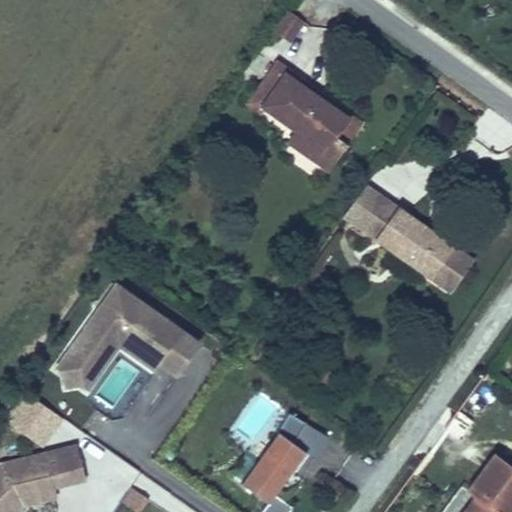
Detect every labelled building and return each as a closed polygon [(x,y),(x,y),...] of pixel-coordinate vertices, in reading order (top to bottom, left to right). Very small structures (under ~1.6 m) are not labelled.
[(304,23),(288,11),(272,33),(289,44),(304,23)] [(263,112),(259,109),(286,72),(322,98),(331,104),(351,118),(362,126),(364,123),(323,95),(324,93),(277,60),(245,105),(260,116),(263,112)] [(286,72),(259,109),(263,112),(294,134),(304,141),(297,151),(328,173),(346,148),(335,141),(351,118),(331,104),(327,110),(318,104),(322,98),(286,72)] [(331,104),(322,98),(318,104),(327,110),(331,104)] [(362,126),(351,118),(335,141),(346,148),(362,126)] [(304,141),(294,134),(286,145),(297,151),(304,141)] [(376,242),(400,208),(367,184),(341,221),(374,244),(376,242)] [(376,242),(441,288),(465,254),(400,208),(376,242)] [(465,254),(441,288),(451,295),(475,262),(465,254)] [(203,344),(116,283),(54,371),(62,377),(65,391),(79,388),(89,394),(120,350),(155,374),(159,368),(177,381),(203,344)] [(343,382),(320,367),(307,385),(330,401),(343,382)] [(29,392),(7,422),(42,446),(63,416),(29,392)] [(276,497),(309,455),(294,445),(307,425),(289,415),(277,433),(279,435),(244,486),(270,504),(270,505),(276,497)] [(314,459),(327,439),(307,425),(294,445),(309,455),(314,459)] [(86,484),(76,444),(59,448),(68,481),(51,485),(55,501),(58,500),(56,492),(86,484)] [(55,501),(51,485),(68,481),(59,448),(0,463),(0,511),(20,511),(24,509),(55,501)] [(165,464),(172,455),(164,449),(157,459),(165,464)] [(475,500),(465,511),(511,511),(511,467),(496,455),(467,494),(475,500)] [(141,511),(149,501),(133,489),(122,504),(133,511),(141,511)] [(289,511),(292,509),(276,497),(270,505),(270,504),(263,511),(289,511)]
